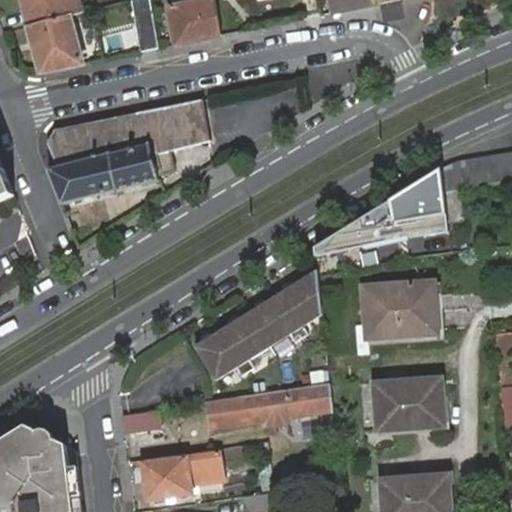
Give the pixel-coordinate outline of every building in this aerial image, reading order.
[(71,17),(78,15),(73,0),(23,0),(31,27),(71,17)] [(142,52),(159,49),(151,0),(134,0),(142,52)] [(178,45),(223,35),(216,0),(199,0),(200,3),(171,9),(178,45)] [(332,0),(336,13),(377,5),(375,0),(332,0)] [(43,72),(83,64),(71,17),(31,27),(43,72)] [(211,148),(205,101),(56,130),(50,144),(60,167),(50,170),(64,205),(161,186),(160,179),(177,176),(174,156),(211,148)] [(0,204),(17,198),(6,170),(0,172),(0,159),(2,159),(0,154),(0,204)] [(446,192),(460,190),(511,181),(511,154),(459,162),(444,170),(446,192)] [(440,190),(347,202),(353,244),(446,232),(440,190)] [(450,223),(465,221),(460,190),(446,192),(450,223)] [(320,270),(197,343),(217,378),(238,366),(243,374),(257,367),(251,358),(293,334),(298,342),(311,335),(306,326),(325,315),(320,270)] [(369,326),(370,338),(438,333),(437,312),(435,295),(434,283),(366,288),(369,326)] [(371,355),(370,338),(369,326),(358,327),(360,355),(371,355)] [(500,335),(497,335),(499,361),(511,359),(511,333),(505,334),(504,331),(499,332),(500,335)] [(511,359),(499,361),(502,386),(511,384),(511,359)] [(442,380),(376,385),(380,430),(445,425),(442,386),(442,380)] [(290,418),(335,412),(332,385),(210,403),(214,429),(269,422),(276,426),(287,424),(290,418)] [(511,389),(502,391),(504,405),(506,430),(511,429),(511,389)] [(124,416),(127,434),(164,429),(161,410),(124,416)] [(35,429),(0,449),(0,494),(2,511),(77,511),(69,450),(35,429)] [(144,463),(150,501),(194,496),(193,486),(225,481),(221,454),(189,459),(188,457),(144,463)] [(389,481),(384,481),(386,511),(452,511),(449,476),(389,481)] [(246,511),(277,511),(276,493),(245,498),(246,511)]
